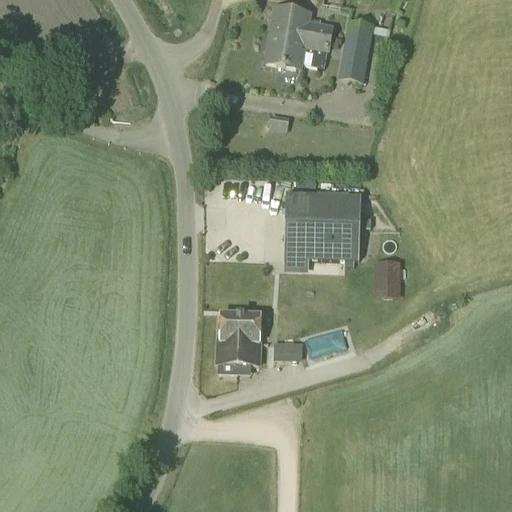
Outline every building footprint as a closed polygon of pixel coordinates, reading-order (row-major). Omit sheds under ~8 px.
[(324,73),(327,56),(331,33),(319,31),(320,24),(309,22),(309,20),(274,13),(264,68),(300,74),(301,68),(324,73)] [(377,91),(383,57),(370,55),(374,29),(348,25),(338,84),(377,91)] [(296,137),(297,126),(278,125),(277,136),(296,137)] [(288,198),(286,264),(307,265),(356,266),(358,200),(288,198)] [(365,305),(366,269),(304,267),(302,300),(313,300),(312,314),(331,314),(330,335),(364,336),(364,316),(372,317),(373,305),(365,305)] [(374,267),(374,285),(400,285),(400,267),(374,267)] [(219,369),(219,379),(238,380),(239,370),(258,370),(260,318),(221,317),(220,346),(217,346),(216,369),(219,369)] [(273,349),(273,364),(283,364),(283,349),(273,349)]
